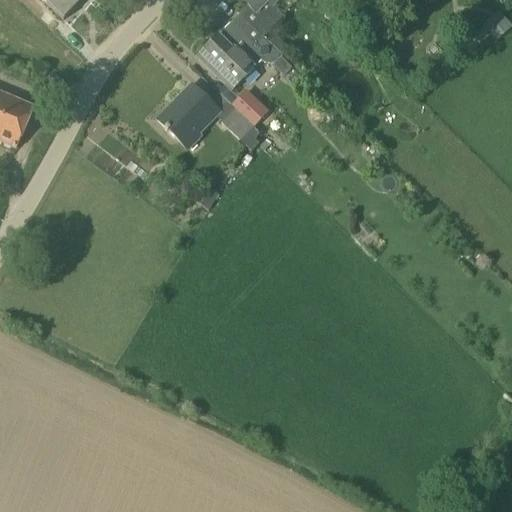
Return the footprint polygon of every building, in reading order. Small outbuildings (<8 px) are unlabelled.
[(41,0),(63,20),(82,0),(41,0)] [(261,41),(283,19),(272,8),(278,0),(237,0),(246,9),(237,18),(261,41)] [(511,28),(498,12),(482,27),(496,42),(511,28)] [(260,63),(261,65),(263,66),(265,67),(267,67),(269,67),(271,67),(273,66),(275,65),(280,59),(261,41),(237,18),(200,55),(216,71),(211,75),(230,94),(253,71),(260,63)] [(219,115),(191,87),(157,122),(187,152),(200,138),(198,136),(219,115)] [(0,118),(24,129),(33,108),(0,93),(0,118)] [(254,130),(268,115),(244,93),(231,109),(233,111),(254,130)] [(233,111),(221,124),(240,143),(247,149),(251,153),(258,146),(255,142),(259,135),(233,111)] [(0,143),(15,150),(24,129),(0,118),(0,143)] [(190,204),(207,214),(217,196),(199,187),(190,204)]
